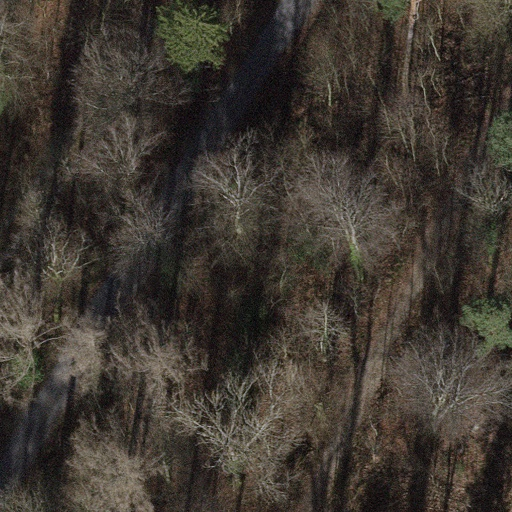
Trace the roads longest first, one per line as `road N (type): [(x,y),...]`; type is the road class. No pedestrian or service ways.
road 1 (track): [(0,493),(304,0)]
road 2 (track): [(0,260),(196,0)]
